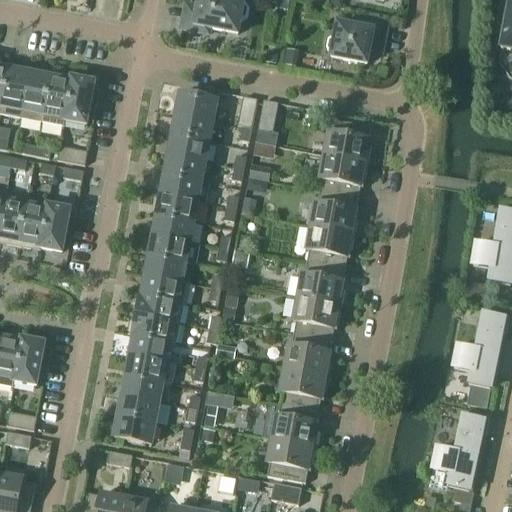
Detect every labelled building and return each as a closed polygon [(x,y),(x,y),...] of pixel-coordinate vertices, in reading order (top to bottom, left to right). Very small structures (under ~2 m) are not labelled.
[(246,20),(248,12),(243,5),(244,3),(227,0),(199,0),(196,14),(184,12),(180,31),(208,37),(209,31),(237,37),(239,25),(246,20)] [(511,0),(509,0),(501,48),(500,48),(500,50),(500,51),(503,52),(503,51),(511,52),(511,0)] [(386,30),(358,25),(357,30),(337,26),(335,38),(328,43),(326,51),(331,58),(331,60),(366,67),(370,47),(382,49),(386,30)] [(0,112),(9,67),(0,65),(0,112)] [(0,116),(20,121),(29,76),(20,74),(21,70),(9,67),(0,112),(0,116)] [(42,125),(51,75),(39,73),(38,78),(29,76),(20,121),(42,125)] [(63,129),(72,82),(71,82),(71,84),(63,82),(63,78),(51,75),(42,125),(63,129)] [(72,82),(63,129),(64,129),(65,124),(86,128),(93,88),(84,86),(84,84),(72,82)] [(175,118),(213,125),(217,105),(179,98),(175,118)] [(251,132),(257,103),(243,100),(237,129),(251,132)] [(272,135),(277,107),(264,104),(258,133),(272,135)] [(209,145),(213,125),(175,118),(172,138),(209,145)] [(324,159),(367,167),(371,143),(368,143),(371,130),(333,123),(330,136),(328,135),(324,159)] [(249,146),(251,133),(241,131),(239,144),(249,146)] [(205,165),(209,145),(172,138),(168,158),(205,165)] [(35,159),(37,150),(23,147),(21,157),(35,159)] [(59,149),(56,164),(84,169),(87,155),(59,149)] [(37,150),(35,159),(49,162),(50,152),(37,150)] [(0,168),(11,171),(13,161),(0,158),(0,168)] [(201,186),(205,165),(168,158),(164,178),(201,186)] [(234,171),(244,173),(246,161),(236,159),(234,171)] [(363,190),(367,167),(324,159),(319,182),(322,183),(319,195),(357,202),(360,190),(363,190)] [(13,161),(11,171),(24,174),(26,164),(13,161)] [(53,179),(55,169),(41,167),(39,177),(53,179)] [(250,173),(249,181),(256,183),(268,185),(270,172),(251,168),(250,173)] [(80,184),(82,174),(65,171),(63,181),(80,184)] [(241,185),(244,173),(234,171),(231,183),(241,185)] [(197,206),(201,186),(164,178),(160,198),(197,206)] [(355,214),(357,202),(319,195),(317,207),(315,206),(311,230),(354,238),(358,214),(355,214)] [(18,249),(27,200),(6,196),(0,226),(0,243),(6,245),(5,247),(18,249)] [(193,226),(197,206),(160,198),(156,218),(193,226)] [(226,211),(236,213),(238,201),(228,199),(226,211)] [(39,251),(48,204),(27,200),(18,249),(30,252),(31,249),(39,251)] [(245,203),(243,216),(253,218),(255,205),(245,203)] [(48,204),(39,251),(61,255),(69,213),(48,209),(49,204),(48,204)] [(233,225),(236,213),(226,211),(224,224),(233,225)] [(511,214),(500,212),(498,229),(494,249),(477,246),(473,270),(490,273),(488,285),(510,289),(511,274),(511,214)] [(189,246),(193,226),(156,218),(152,239),(189,246)] [(349,261),(354,238),(311,230),(306,253),(308,254),(306,266),(344,273),(347,261),(349,261)] [(189,246),(152,239),(148,259),(195,267),(199,248),(189,246)] [(218,251),(228,253),(230,241),(221,239),(218,251)] [(226,265),(228,253),(218,251),(216,264),(226,265)] [(244,269),(246,258),(234,255),(232,267),(244,269)] [(195,268),(195,267),(148,259),(145,279),(190,287),(190,286),(182,285),(185,267),(195,268)] [(342,285),(344,273),(306,266),(304,278),(302,278),(297,301),(341,309),(345,286),(342,285)] [(186,307),(190,287),(145,279),(141,299),(186,307)] [(211,291),(220,293),(223,281),(213,279),(211,291)] [(218,306),(220,293),(211,291),(208,304),(218,306)] [(228,291),(225,308),(236,310),(239,293),(228,291)] [(186,308),(186,307),(141,299),(137,319),(179,327),(183,307),(186,308)] [(336,333),(341,309),(297,301),(293,325),(295,325),(293,337),(331,344),(333,332),(336,333)] [(224,311),(222,322),(233,324),(235,313),(224,311)] [(475,352),(458,349),(454,372),(471,376),(468,388),(490,393),(493,376),(493,372),(497,371),(499,368),(498,365),(495,363),(501,336),(506,337),(509,321),(483,316),(475,352)] [(175,347),(179,327),(137,319),(133,339),(175,347)] [(219,334),(221,321),(212,319),(209,332),(219,334)] [(216,348),(219,334),(209,332),(206,346),(216,348)] [(1,336),(0,341),(0,387),(13,390),(14,384),(22,343),(13,341),(13,339),(1,336)] [(329,356),(331,344),(293,337),(291,349),(289,348),(284,372),(328,380),(332,356),(329,356)] [(175,347),(133,339),(129,359),(174,367),(166,365),(170,346),(175,347)] [(22,343),(14,384),(36,389),(44,347),(22,343)] [(217,347),(215,358),(231,361),(233,350),(217,347)] [(170,387),(174,367),(129,359),(125,379),(170,387)] [(195,371),(205,373),(207,361),(198,359),(195,371)] [(203,386),(205,373),(195,371),(193,384),(203,386)] [(323,403),(328,380),(284,372),(280,395),(282,396),(280,408),(318,415),(320,403),(323,403)] [(170,388),(170,387),(125,379),(122,399),(159,406),(162,386),(170,388)] [(219,397),(209,395),(207,394),(205,406),(217,409),(219,397)] [(155,426),(159,406),(122,399),(118,419),(155,426)] [(188,411),(197,413),(200,401),(190,399),(188,411)] [(316,427),(318,415),(280,408),(278,420),(276,419),(271,443),(314,451),(319,427),(316,427)] [(195,426),(197,413),(188,411),(185,424),(195,426)] [(33,434),(36,420),(9,415),(6,429),(33,434)] [(438,451),(433,474),(438,475),(450,478),(447,490),(469,495),(472,479),(473,475),(476,474),(478,471),(477,467),(475,465),(480,438),(484,439),(485,440),(489,424),(462,418),(459,434),(455,455),(443,452),(438,451)] [(151,447),(155,426),(118,419),(114,440),(151,447)] [(189,454),(194,433),(184,431),(180,452),(189,454)] [(203,432),(201,443),(212,445),(214,434),(203,432)] [(28,452),(31,440),(7,436),(5,448),(28,452)] [(310,474),(314,451),(271,443),(267,466),(269,467),(267,480),(305,487),(307,474),(310,474)] [(132,459),(114,456),(108,455),(106,467),(129,471),(132,459)] [(0,477),(0,511),(30,511),(35,487),(22,484),(23,482),(0,477)] [(239,481),(237,491),(247,493),(249,483),(239,481)] [(301,492),(295,491),(274,487),(271,504),(298,509),(301,492)] [(121,511),(123,501),(100,497),(100,499),(87,497),(83,511),(121,511)] [(158,511),(158,510),(147,508),(147,506),(123,501),(121,511),(158,511)]
